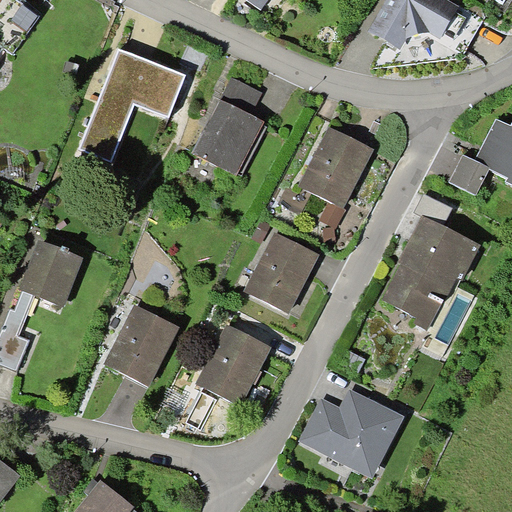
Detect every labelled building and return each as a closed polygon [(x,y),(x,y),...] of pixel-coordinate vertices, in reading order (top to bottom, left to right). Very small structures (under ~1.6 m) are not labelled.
[(0,0),(0,69),(8,57),(19,63),(45,21),(14,0),(0,0)] [(247,0),(262,10),(269,0),(247,0)] [(489,22),(451,0),(391,0),(373,34),(387,44),(376,68),(469,59),(489,22)] [(180,52),(110,25),(75,114),(112,129),(128,89),(161,102),(180,52)] [(275,121),(227,96),(195,156),(244,181),(275,121)] [(511,121),(500,116),(464,187),(487,199),(497,178),(511,185),(511,121)] [(383,155),(332,128),(301,184),(352,212),(383,155)] [(477,245),(423,218),(384,298),(431,321),(455,272),(462,276),(477,245)] [(328,260),(274,233),(244,294),(299,320),(328,260)] [(88,261),(41,242),(0,342),(0,363),(26,374),(38,343),(25,338),(41,300),(68,311),(88,261)] [(189,331),(140,305),(107,366),(156,392),(189,331)] [(281,351),(228,324),(197,385),(251,411),(281,351)] [(404,426),(353,399),(325,451),(376,478),(404,426)] [(0,458),(0,511),(2,511),(28,481),(0,458)] [(143,511),(104,482),(81,511),(143,511)]
